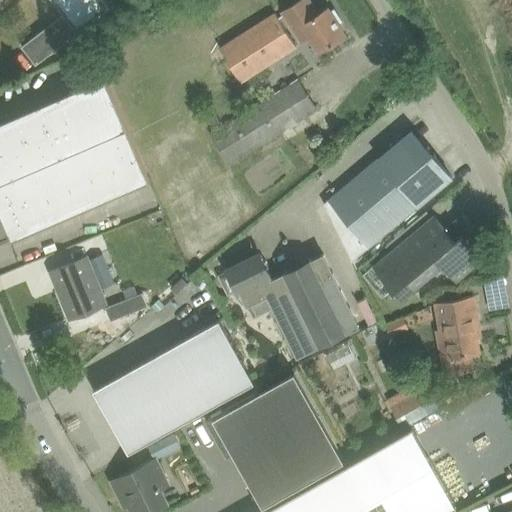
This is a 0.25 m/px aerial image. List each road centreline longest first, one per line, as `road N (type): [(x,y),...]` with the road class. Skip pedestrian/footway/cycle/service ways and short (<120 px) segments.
road 1 (unclassified): [(511,249),(480,160),(378,0)]
road 2 (tertiary): [(83,511),(3,355)]
